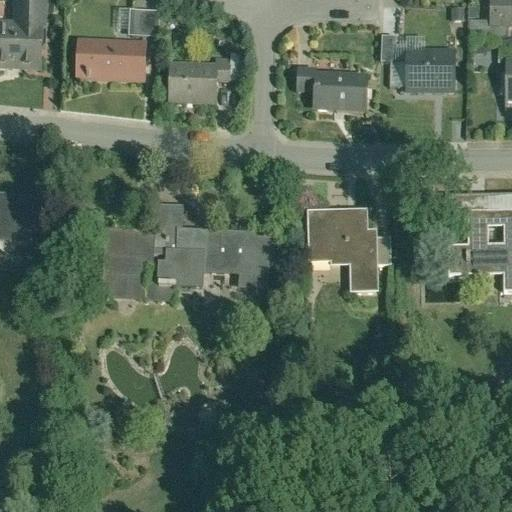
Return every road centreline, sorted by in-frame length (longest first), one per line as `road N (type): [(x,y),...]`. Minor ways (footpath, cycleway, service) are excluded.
road 1 (residential): [(0,128),(260,158)]
road 2 (residential): [(260,158),(511,154)]
road 3 (residential): [(260,158),(267,3)]
